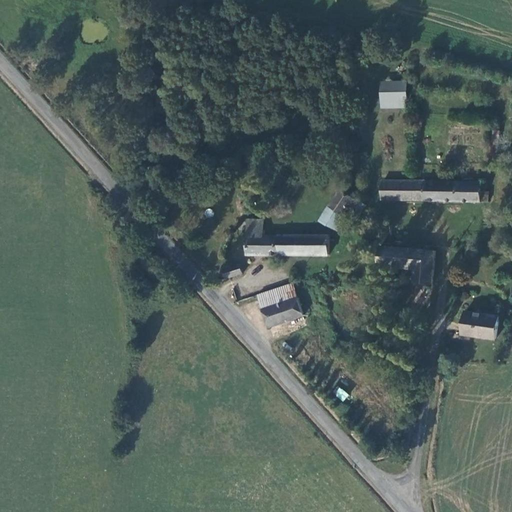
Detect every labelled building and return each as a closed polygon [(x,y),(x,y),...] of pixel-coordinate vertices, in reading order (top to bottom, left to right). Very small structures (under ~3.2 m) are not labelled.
[(359,46),(357,56),(399,65),(401,56),(359,46)] [(405,85),(380,85),(380,109),(405,109),(405,85)] [(481,184),(382,181),(381,200),(488,204),(488,195),(481,194),(481,184)] [(365,205),(350,196),(352,194),(353,192),(353,191),(353,189),(352,187),(349,186),(346,188),(343,192),(341,191),(331,207),(329,206),(320,221),(338,231),(346,216),(355,221),(365,205)] [(206,208),(204,215),(212,218),(214,210),(206,208)] [(264,228),(246,227),(245,253),(328,256),(328,237),(282,235),(282,237),(263,236),(264,228)] [(433,252),(378,247),(377,267),(414,271),(413,285),(430,286),(433,252)] [(239,265),(222,270),(225,278),(242,273),(239,265)] [(294,286),(258,297),(267,330),(304,319),(294,286)] [(500,318),(466,312),(462,335),(496,341),(500,318)] [(343,401),(349,394),(339,386),(334,393),(343,401)] [(387,434),(397,425),(366,389),(356,398),(387,434)]
